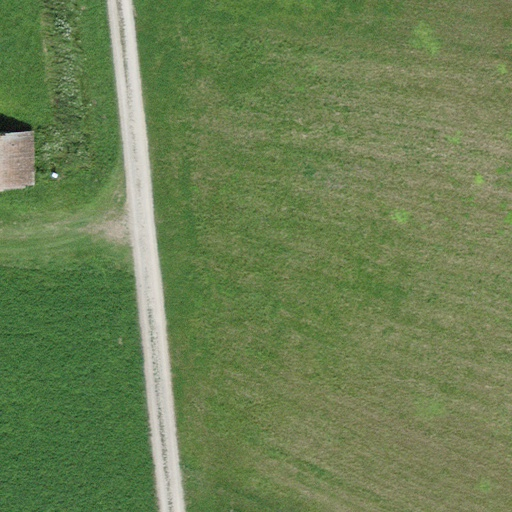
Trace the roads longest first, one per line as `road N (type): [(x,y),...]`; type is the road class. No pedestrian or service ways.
road 1 (track): [(175,511),(116,0)]
road 2 (track): [(143,222),(53,241),(0,236)]
